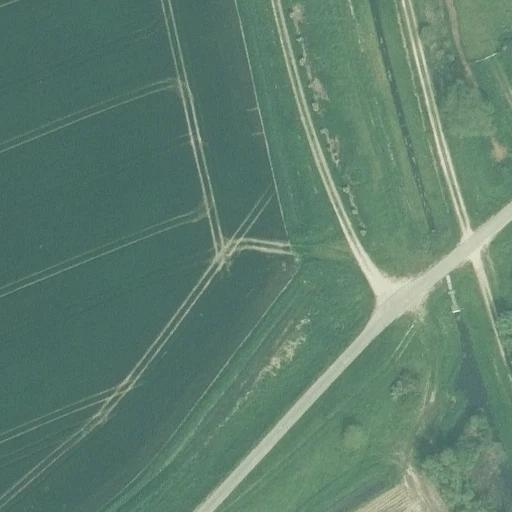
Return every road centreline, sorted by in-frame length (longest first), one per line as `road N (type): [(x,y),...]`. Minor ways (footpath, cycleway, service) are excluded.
road 1 (unclassified): [(206,511),(393,306),(511,207)]
road 2 (track): [(274,0),(313,142),(348,232),(393,306)]
